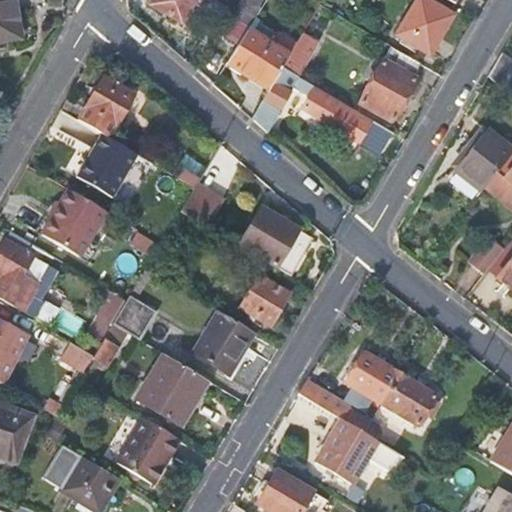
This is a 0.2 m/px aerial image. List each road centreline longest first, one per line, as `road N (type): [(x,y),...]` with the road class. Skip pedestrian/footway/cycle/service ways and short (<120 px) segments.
road 1 (unclassified): [(95,10),(361,247)]
road 2 (residential): [(204,511),(361,247)]
road 3 (residential): [(361,247),(508,0)]
road 4 (unclassified): [(361,247),(511,363)]
road 5 (unclassified): [(0,170),(95,10)]
